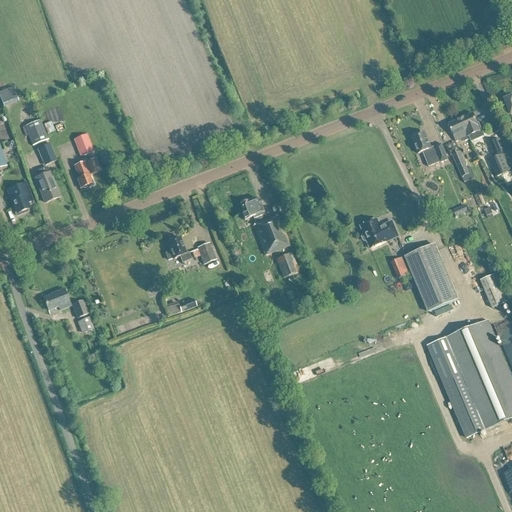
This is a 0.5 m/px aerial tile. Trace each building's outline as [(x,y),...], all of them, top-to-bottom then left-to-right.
[(13,88),(9,90),(0,93),(0,98),(4,109),(19,102),(13,88)] [(469,137),(470,140),(471,143),(485,137),(479,124),(477,124),(473,115),(461,120),(468,138),(469,137)] [(468,138),(461,120),(449,125),(456,143),(461,141),(462,144),(470,140),(469,137),(468,138)] [(25,128),(33,147),(48,141),(40,122),(25,128)] [(56,132),(54,126),(52,122),(51,123),(44,126),(48,135),(56,132)] [(56,132),(63,129),(61,123),(54,126),(56,132)] [(448,161),(442,145),(431,149),(425,134),(412,139),(419,155),(423,153),(429,168),(440,163),(441,164),(448,161)] [(81,158),(93,153),(86,136),(75,141),(81,158)] [(495,157),(502,154),(497,141),(489,144),(495,157)] [(457,143),(449,145),(451,154),(459,152),(457,143)] [(50,145),(39,150),(46,166),(57,162),(50,145)] [(462,178),(470,175),(460,153),(453,156),(462,178)] [(510,172),(503,156),(490,161),(497,178),(510,172)] [(89,177),(100,172),(96,160),(84,165),(84,164),(74,168),(79,180),(77,181),(81,190),(93,185),(89,177)] [(59,198),(50,174),(47,168),(39,171),(42,177),(36,180),(45,204),(59,198)] [(24,183),(25,184),(13,189),(17,200),(13,202),(15,209),(14,209),(17,217),(25,214),(25,212),(29,210),(27,205),(32,203),(33,205),(33,204),(25,182),(24,183)] [(486,205),(481,194),(474,197),(479,208),(486,205)] [(258,205),(256,199),(248,202),(246,201),(241,203),(240,205),(243,212),(242,215),(244,222),(253,218),(254,221),(254,220),(256,226),(254,227),(265,257),(289,247),(277,218),(267,222),(265,216),(260,204),(258,205)] [(468,213),(465,206),(453,212),(456,218),(468,213)] [(398,238),(392,223),(380,228),(377,221),(362,227),(365,235),(363,236),(362,238),(363,242),(365,242),(367,242),(371,250),(387,243),(386,243),(398,238)] [(503,240),(509,261),(511,259),(511,228),(500,232),(503,240)] [(186,255),(180,239),(173,242),(173,241),(168,243),(169,243),(167,244),(170,253),(166,255),(168,261),(173,260),(181,257),(184,264),(191,261),(189,254),(186,255)] [(209,245),(198,250),(198,251),(201,257),(204,265),(215,261),(209,245)] [(459,301),(436,245),(405,258),(428,314),(434,311),(444,307),(459,301)] [(201,257),(198,251),(192,253),(195,259),(201,257)] [(297,274),(290,255),(273,262),(276,270),(279,269),(283,280),(297,274)] [(399,280),(411,275),(404,258),(392,263),(399,280)] [(507,304),(495,276),(480,282),(492,310),(507,304)] [(64,291),(53,295),(54,296),(44,300),(48,312),(58,308),(60,312),(71,307),(64,291)] [(194,301),(179,307),(181,314),(197,308),(194,301)] [(89,316),(83,302),(72,307),(77,321),(89,316)] [(444,307),(434,311),(438,321),(448,316),(444,307)] [(90,319),(79,323),(83,334),(94,330),(90,319)] [(511,420),(511,378),(488,322),(442,341),(428,347),(467,440),(481,434),(511,420)]
